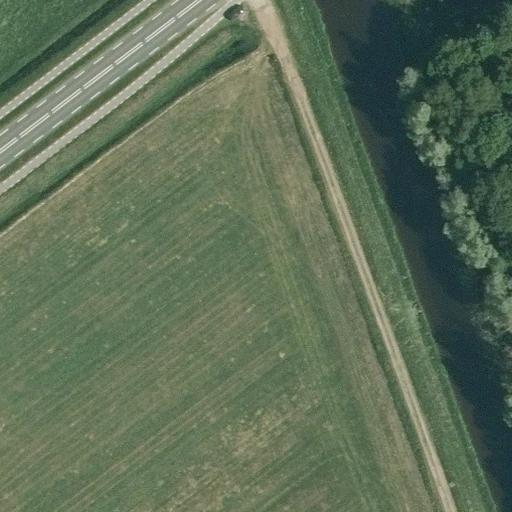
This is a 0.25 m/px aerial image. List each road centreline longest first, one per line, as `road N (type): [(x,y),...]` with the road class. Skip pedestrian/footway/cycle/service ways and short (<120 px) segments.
road 1 (track): [(260,0),(447,511)]
road 2 (primary): [(0,153),(200,0)]
